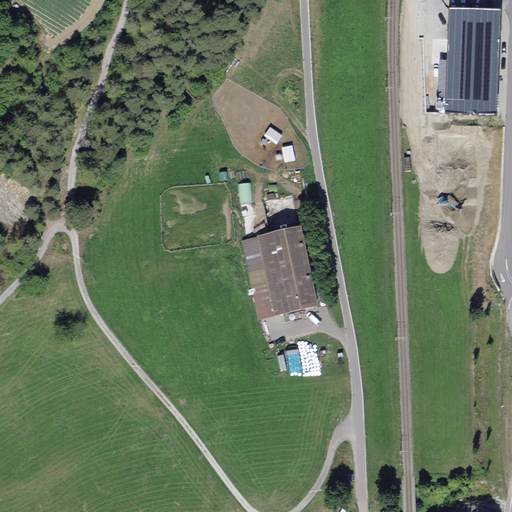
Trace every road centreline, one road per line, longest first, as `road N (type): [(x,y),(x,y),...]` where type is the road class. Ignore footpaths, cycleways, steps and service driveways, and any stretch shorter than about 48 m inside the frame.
road 1 (tertiary): [(362,511),(354,362),(312,135),(304,0)]
road 2 (track): [(252,511),(96,316),(76,274),(68,228),(54,226),(0,299)]
road 3 (track): [(68,228),(71,155),(109,42),(134,0)]
